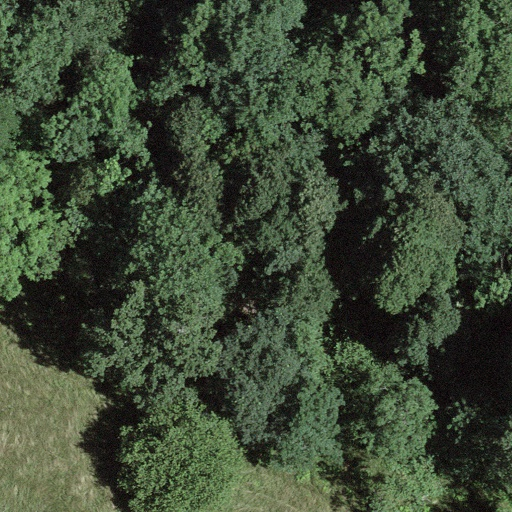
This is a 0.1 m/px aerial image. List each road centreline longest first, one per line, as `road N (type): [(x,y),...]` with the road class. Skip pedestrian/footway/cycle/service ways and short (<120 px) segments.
road 1 (track): [(511,398),(257,309),(64,189),(0,130)]
road 2 (track): [(408,0),(511,102)]
